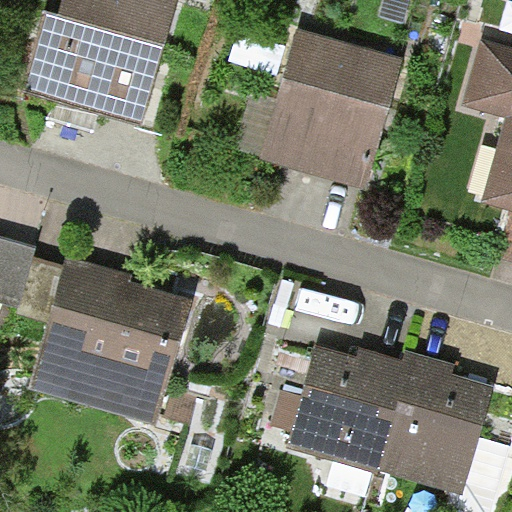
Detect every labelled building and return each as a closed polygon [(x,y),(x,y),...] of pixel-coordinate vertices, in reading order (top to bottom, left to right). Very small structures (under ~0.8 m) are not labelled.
[(63,0),(58,17),(45,13),(26,94),(142,131),(162,60),(178,0),(63,0)] [(403,61),(296,32),(278,100),(252,93),(236,150),(263,157),(261,162),(367,191),(387,120),(403,61)] [(286,49),(239,35),(231,63),(278,77),(286,49)] [(511,51),(481,42),(462,106),(507,119),(482,204),(511,212),(511,51)] [(511,263),(511,212),(498,259),(511,263)] [(39,247),(0,235),(0,301),(22,307),(37,254),(39,247)] [(49,326),(66,266),(37,254),(22,307),(19,318),(49,326)] [(123,274),(69,259),(66,266),(49,326),(30,392),(157,427),(193,304),(131,284),(133,277),(123,274)] [(377,479),(379,473),(410,365),(403,363),(390,359),(360,350),(356,361),(316,349),(286,452),(377,479)] [(407,352),(403,363),(410,365),(379,473),(463,497),(494,389),(455,378),(458,366),(425,357),(407,352)]
